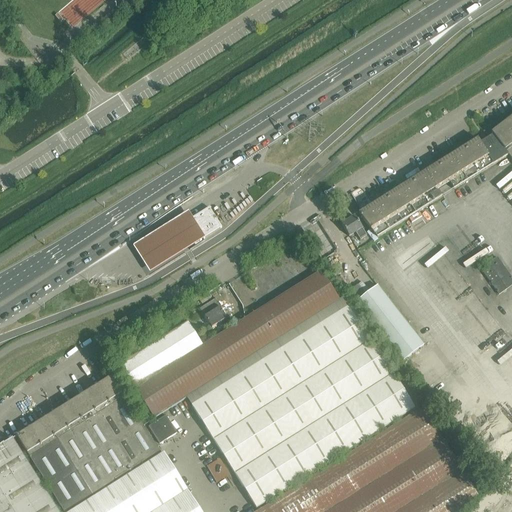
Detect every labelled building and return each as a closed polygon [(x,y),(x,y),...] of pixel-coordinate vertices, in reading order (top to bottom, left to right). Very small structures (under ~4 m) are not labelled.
[(493,136),(508,156),(511,161),(511,118),(491,135),(493,136)] [(478,140),(426,173),(359,215),(377,239),(508,156),(493,136),(480,144),(478,140)] [(209,209),(194,218),(191,220),(203,240),(206,238),(222,229),(209,209)] [(152,275),(207,241),(206,238),(203,240),(191,220),(194,218),(191,214),(135,248),(152,275)] [(355,218),(342,226),(349,238),(355,234),(360,241),(366,237),(362,230),(362,229),(355,218)] [(288,245),(289,247),(292,252),(302,246),(297,239),(288,245)] [(511,280),(497,259),(481,271),(498,296),(511,286),(511,280)] [(187,323),(120,366),(154,420),(188,399),(193,407),(192,407),(256,509),(355,447),(414,409),(345,299),(340,302),(321,272),(202,347),(187,323)] [(377,287),(355,305),(401,364),(424,347),(377,287)] [(225,310),(222,313),(215,301),(200,310),(205,318),(204,318),(212,329),(227,320),(230,317),(225,310)] [(112,378),(98,387),(147,465),(161,456),(112,378)] [(98,387),(85,395),(134,473),(147,465),(98,387)] [(85,395),(71,404),(120,482),(134,473),(85,395)] [(71,404),(58,412),(107,490),(120,482),(71,404)] [(259,511),(466,511),(479,499),(423,410),(259,511)] [(58,412),(44,421),(93,499),(107,490),(58,412)] [(149,428),(160,446),(177,435),(166,417),(149,428)] [(44,421),(17,438),(62,511),(72,511),(93,499),(44,421)] [(0,511),(57,511),(12,441),(0,448),(0,511)] [(199,511),(164,455),(73,511),(199,511)]
